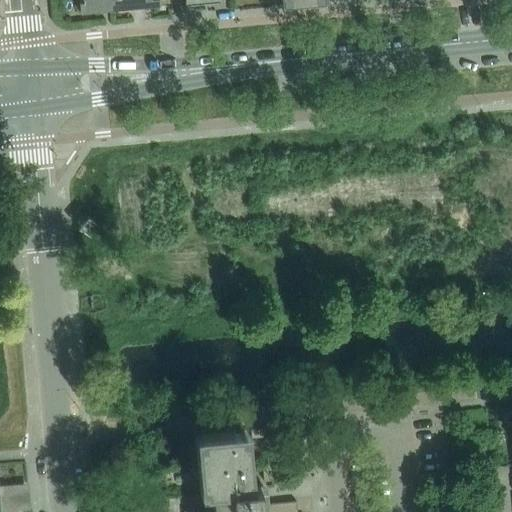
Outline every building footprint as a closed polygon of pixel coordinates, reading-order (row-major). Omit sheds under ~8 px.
[(77,0),(78,11),(111,8),(110,0),(77,0)] [(110,0),(111,8),(169,3),(168,0),(110,0)] [(236,208),(108,220),(117,312),(245,300),(511,274),(511,142),(293,163),(232,169),(236,208)] [(251,438),(266,436),(266,429),(250,431),(251,438)] [(296,511),(295,501),(264,504),(262,487),(247,488),(241,431),(198,436),(203,495),(210,494),(212,510),(192,511),(296,511)] [(262,481),(270,481),(269,465),(261,465),(262,481)]
